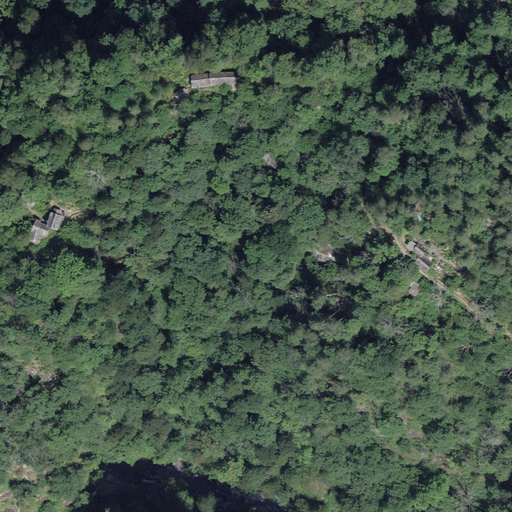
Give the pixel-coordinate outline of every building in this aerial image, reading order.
[(233,71),(209,74),(210,86),(231,84),(235,83),(234,78),(233,71)] [(207,74),(190,75),(191,88),(209,87),(207,74)] [(240,77),(234,78),(235,83),(231,84),(232,91),(241,90),(240,77)] [(185,88),(172,93),(178,106),(190,101),(185,88)] [(279,163),(266,154),(262,160),(274,169),(279,163)] [(308,155),(300,156),(301,163),(310,161),(308,155)] [(38,201),(25,191),(19,199),(32,208),(38,201)] [(65,212),(53,209),(52,213),(50,212),(46,225),(45,227),(49,229),(57,231),(61,216),(63,217),(65,212)] [(41,221),(35,219),(26,241),(37,246),(41,237),(45,238),(49,229),(45,227),(46,225),(40,223),(41,221)] [(427,250),(418,243),(412,251),(419,256),(421,258),(422,256),(427,250)] [(433,264),(422,256),(421,258),(419,256),(413,263),(426,273),(433,264)] [(400,287),(413,298),(423,286),(409,275),(400,287)]
